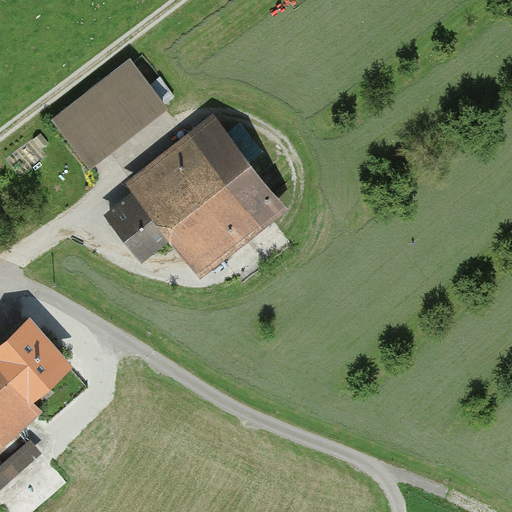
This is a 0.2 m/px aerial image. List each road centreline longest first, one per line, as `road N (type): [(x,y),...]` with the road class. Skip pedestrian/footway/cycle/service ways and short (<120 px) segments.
road 1 (residential): [(0,283),(391,477)]
road 2 (track): [(175,0),(0,128)]
